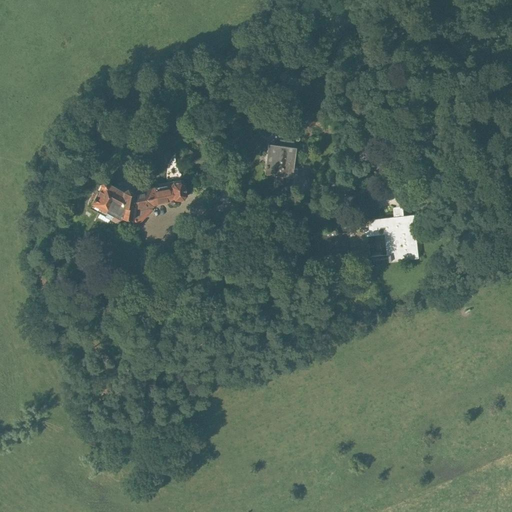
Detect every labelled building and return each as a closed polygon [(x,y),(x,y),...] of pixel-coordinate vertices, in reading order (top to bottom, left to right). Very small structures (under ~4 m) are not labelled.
[(273,144),(268,144),(264,174),(275,175),(274,178),(288,180),(289,177),(292,177),(296,147),(293,147),(294,141),(274,139),(273,144)] [(152,202),(149,186),(141,187),(140,184),(136,181),(124,179),(120,181),(116,185),(103,178),(88,203),(96,208),(99,203),(117,213),(130,216),(130,218),(133,220),(135,221),(138,218),(138,212),(146,205),(152,204),(152,202)] [(157,185),(149,186),(152,202),(169,199),(170,201),(172,202),(174,201),(175,199),(182,198),(185,193),(183,179),(169,181),(170,185),(158,187),(157,185)] [(363,204),(362,191),(349,192),(346,193),(347,205),(363,204)] [(414,213),(405,215),(404,205),(393,207),(394,216),(366,219),(368,234),(386,232),(388,253),(419,250),(414,213)] [(301,220),(313,218),(312,207),(300,208),(301,220)] [(336,229),(315,232),(318,255),(352,251),(353,257),(371,255),(368,234),(366,219),(349,221),(350,231),(337,233),(336,229)]
